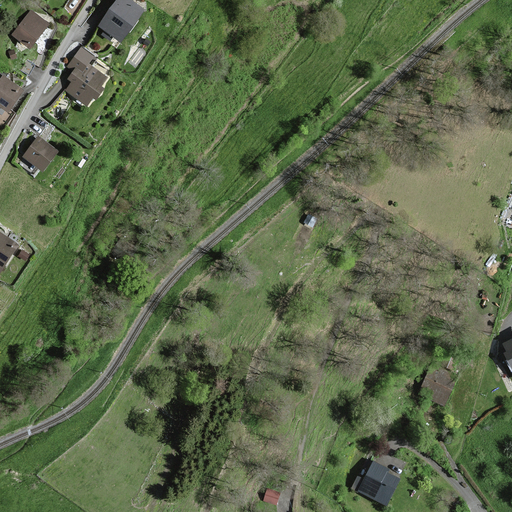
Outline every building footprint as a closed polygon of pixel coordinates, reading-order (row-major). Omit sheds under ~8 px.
[(116,0),(118,1),(101,24),(122,39),(144,8),(133,0),(116,0)] [(48,24),(32,11),(15,34),(32,46),(48,24)] [(93,56),(82,48),(70,65),(77,69),(71,77),(75,80),(68,90),(87,103),(106,76),(88,64),(93,56)] [(23,89),(4,76),(0,81),(0,103),(10,110),(23,89)] [(58,150),(39,137),(26,155),(44,168),(58,150)] [(317,219),(309,215),(305,222),(313,226),(317,219)] [(18,244),(1,233),(0,233),(0,263),(3,266),(18,244)] [(454,376),(429,366),(419,392),(444,402),(454,376)] [(388,469),(374,463),(361,490),(387,502),(398,479),(386,474),(388,469)] [(269,487),(265,499),(276,503),(280,490),(269,487)]
